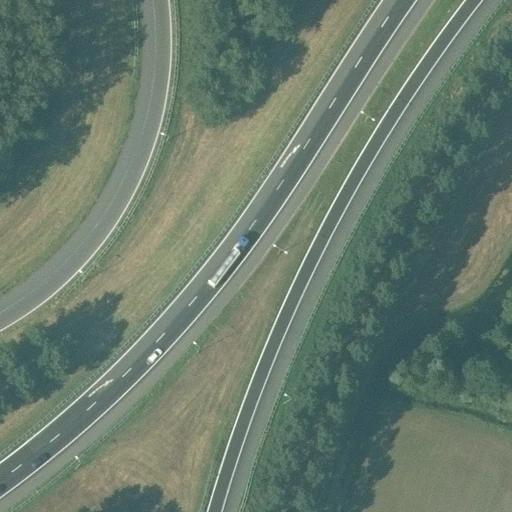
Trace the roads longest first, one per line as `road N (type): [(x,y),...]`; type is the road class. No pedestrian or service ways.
road 1 (motorway): [(0,478),(93,405),(211,279),(399,0)]
road 2 (motorway): [(218,511),(281,336),(335,224),(400,111),(482,0)]
road 3 (motorway): [(160,0),(155,102),(132,175),(76,259),(0,321)]
